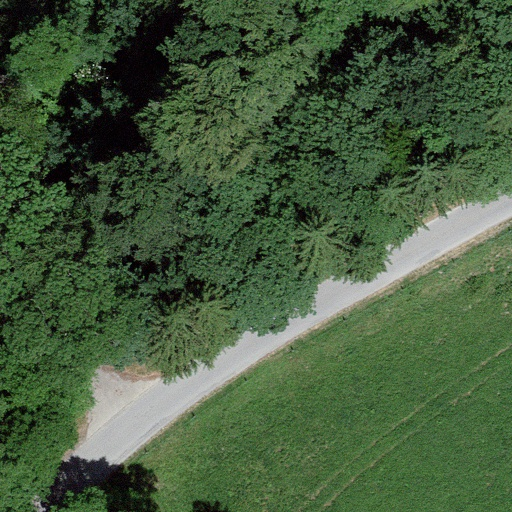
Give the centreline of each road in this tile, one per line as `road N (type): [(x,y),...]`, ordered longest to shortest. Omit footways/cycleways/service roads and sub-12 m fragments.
road 1 (residential): [(511,199),(143,403),(37,511)]
road 2 (track): [(143,403),(0,279)]
